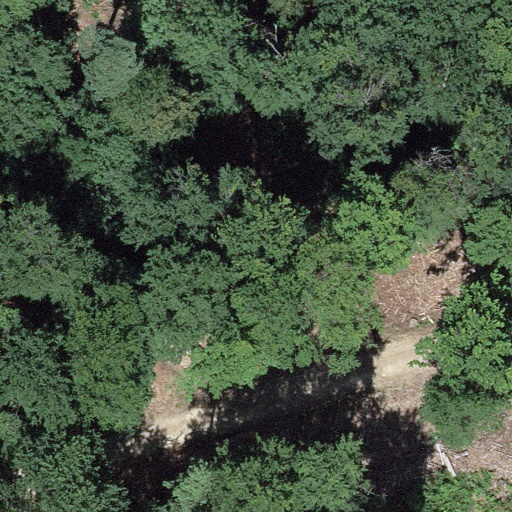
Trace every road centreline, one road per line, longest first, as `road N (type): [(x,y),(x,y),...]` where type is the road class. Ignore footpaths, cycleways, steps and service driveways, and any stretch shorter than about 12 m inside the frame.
road 1 (track): [(511,326),(330,390),(0,483)]
road 2 (track): [(0,245),(112,308),(250,412)]
